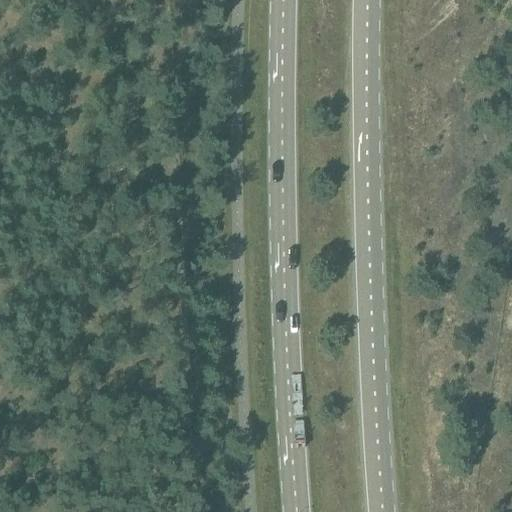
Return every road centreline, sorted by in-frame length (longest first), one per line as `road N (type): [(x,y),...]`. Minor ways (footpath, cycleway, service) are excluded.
road 1 (primary): [(282,0),(283,305),(296,511)]
road 2 (primary): [(383,511),(368,0)]
